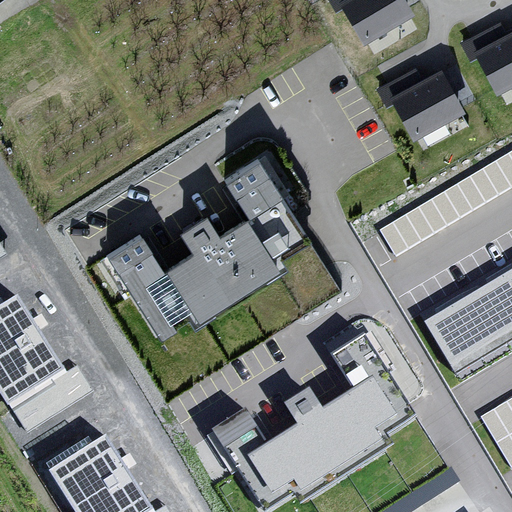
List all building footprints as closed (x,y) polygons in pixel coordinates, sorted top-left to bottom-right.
[(407,0),(338,0),(339,0),(364,45),(416,16),(407,0)] [(511,29),(472,50),(497,95),(511,87),(511,29)] [(442,66),(389,95),(414,140),(467,111),(442,66)] [(222,173),(242,212),(289,188),(268,149),(222,173)] [(195,256),(171,270),(200,319),(282,270),(249,217),(221,234),(209,214),(180,231),(195,256)] [(511,275),(428,325),(459,377),(511,345),(511,275)] [(0,313),(0,398),(10,415),(69,378),(20,301),(0,313)] [(296,432),(250,460),(275,502),(301,486),(306,494),(387,445),(381,434),(400,423),(377,385),(330,414),(315,390),(282,409),(296,432)] [(511,394),(483,410),(511,463),(511,462),(511,394)] [(226,448),(261,427),(249,408),(214,429),(226,448)] [(57,477),(76,511),(148,511),(112,447),(57,477)]
